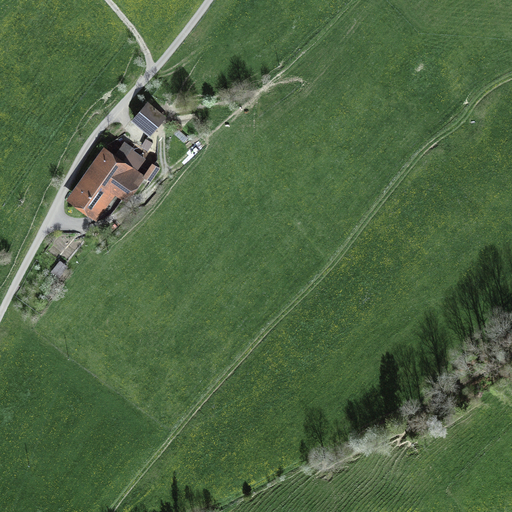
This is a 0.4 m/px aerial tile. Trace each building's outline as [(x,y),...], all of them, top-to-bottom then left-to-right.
[(136,119),(151,132),(164,118),(149,104),(136,119)] [(146,137),(142,146),(149,149),(153,141),(146,137)] [(129,188),(133,191),(144,175),(143,175),(144,174),(136,169),(144,158),(131,149),(131,147),(124,142),(115,155),(108,150),(96,168),(90,164),(82,175),(85,177),(77,188),(80,190),(74,199),(93,212),(110,188),(123,197),(129,188)] [(145,172),(152,161),(147,158),(139,168),(145,172)] [(159,167),(152,162),(144,174),(143,175),(144,175),(150,179),(159,167)] [(60,261),(53,270),(59,275),(67,266),(60,261)]
